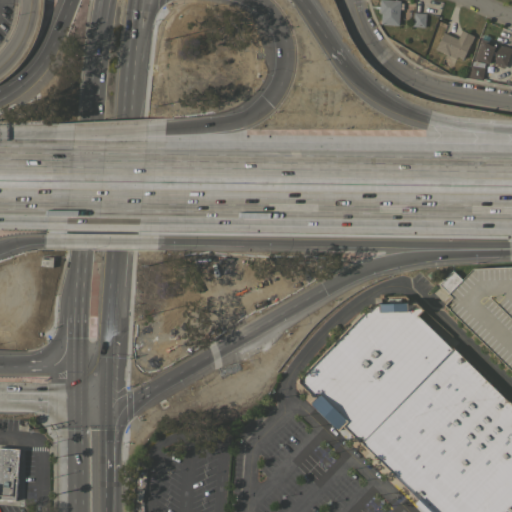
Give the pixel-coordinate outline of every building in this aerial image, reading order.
[(400,0),(399,2),(403,3),(402,9),(399,9),(398,25),(380,23),(381,13),(378,13),(378,0),(400,0)] [(424,26),(411,25),(413,12),(425,13),(424,26)] [(435,49),(443,32),(457,38),(461,30),(473,36),(470,44),(469,43),(462,59),(457,56),(455,58),(435,49)] [(504,68),(496,65),(497,63),(489,61),(488,63),(482,61),(481,62),(474,59),(480,39),(503,46),(503,45),(511,48),(510,53),(509,53),(504,68)] [(481,79),(468,77),(470,65),(483,67),(481,79)] [(511,370),(444,305),(452,297),(438,284),(452,270),(462,280),(472,268),(511,266),(511,370)] [(371,304),(381,304),(381,296),(404,295),(407,298),(407,303),(415,302),(423,310),(418,316),(451,349),(452,347),(511,404),(511,511),(429,511),(426,509),(423,511),(421,511),(389,480),(393,476),(342,426),(338,430),(309,402),(313,398),(296,381),(371,304)] [(0,447),(19,449),(15,500),(0,498),(0,447)]
